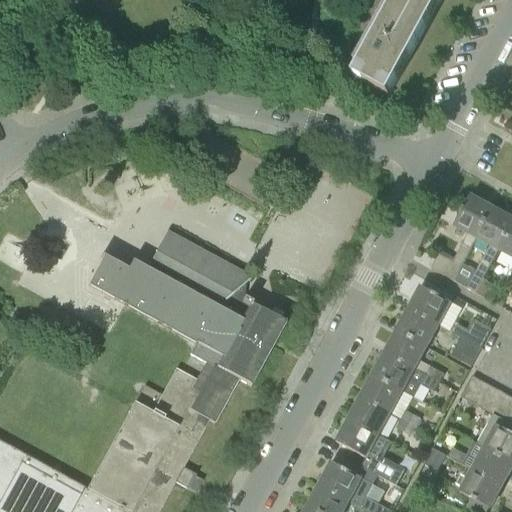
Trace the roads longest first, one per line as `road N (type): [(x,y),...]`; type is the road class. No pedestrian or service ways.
road 1 (residential): [(432,170),(393,149),(249,106),(193,100),(78,121),(20,151)]
road 2 (residential): [(247,511),(432,170)]
road 3 (residential): [(432,170),(511,22)]
